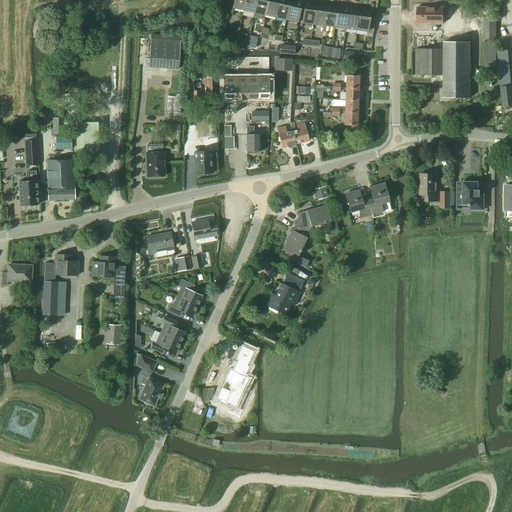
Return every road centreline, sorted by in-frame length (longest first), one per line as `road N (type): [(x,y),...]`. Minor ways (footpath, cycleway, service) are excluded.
road 1 (track): [(488,469),(431,496),(249,479),(216,511),(149,503),(127,487),(71,471),(0,463)]
road 2 (unclassified): [(129,511),(253,233),(258,183)]
road 3 (track): [(489,511),(495,487),(479,434),(490,224)]
road 4 (tertiary): [(0,235),(258,183)]
road 5 (tertiary): [(258,183),(398,142)]
road 6 (tertiary): [(398,142),(396,0)]
